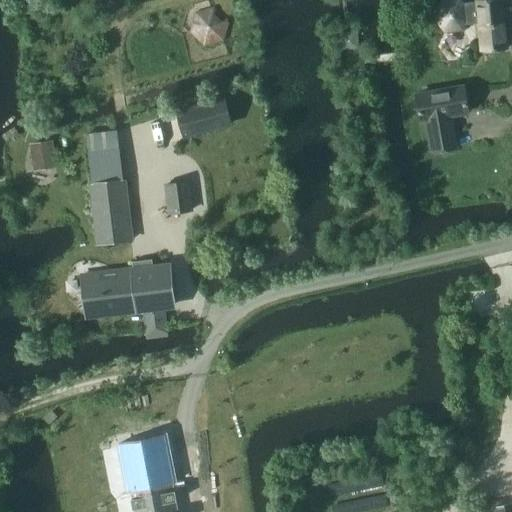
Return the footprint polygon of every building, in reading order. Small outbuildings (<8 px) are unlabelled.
[(494,0),(465,3),(463,0),(442,0),(434,17),(446,33),(465,31),(468,24),(481,23),(483,51),(509,48),(506,19),(511,18),(511,11),(511,7),(505,8),(504,0),(494,0)] [(196,12),(190,32),(204,46),(224,41),(230,22),(216,7),(196,12)] [(52,88),(54,100),(90,94),(88,82),(52,88)] [(453,147),(447,116),(469,112),(464,84),(416,92),(422,121),(428,120),(434,151),(453,147)] [(184,139),(234,125),(226,96),(176,109),(184,139)] [(218,142),(222,158),(231,156),(227,139),(218,142)] [(53,141),(31,144),(34,167),(56,165),(53,141)] [(121,147),(88,151),(99,244),(132,239),(121,147)] [(171,214),(193,211),(190,181),(167,183),(171,214)] [(134,270),(85,276),(90,315),(145,308),(149,335),(149,338),(169,335),(165,306),(175,305),(170,265),(154,267),(153,259),(132,261),(133,266),(134,270)] [(196,511),(183,432),(140,440),(145,469),(123,473),(128,502),(129,501),(149,497),(151,511),(196,511)] [(511,511),(511,502),(494,508),(494,511),(511,511)]
